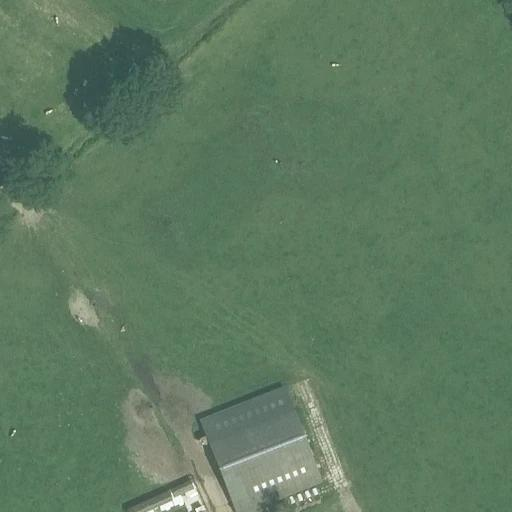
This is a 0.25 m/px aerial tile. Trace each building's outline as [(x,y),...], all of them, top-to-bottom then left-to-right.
[(202,425),(235,511),(245,511),(321,482),(286,392),(202,425)] [(190,481),(169,491),(173,500),(194,490),(190,481)] [(298,504),(327,494),(324,484),(295,494),(298,504)] [(168,491),(127,510),(127,511),(145,511),(172,500),(168,491)] [(178,511),(189,511),(204,507),(201,499),(177,507),(178,511)]
